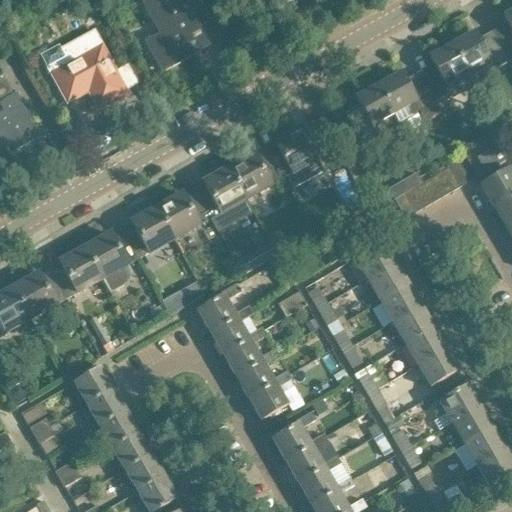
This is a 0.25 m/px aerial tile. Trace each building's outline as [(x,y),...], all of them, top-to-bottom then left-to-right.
[(148,46),(154,56),(164,73),(194,57),(183,37),(210,22),(201,6),(190,13),(182,0),(148,0),(143,3),(163,37),(148,46)] [(81,4),(79,15),(97,18),(99,7),(81,4)] [(509,28),(496,35),(511,62),(511,64),(511,12),(503,18),(509,28)] [(58,48),(41,57),(46,68),(49,73),(51,78),(52,77),(67,103),(89,90),(99,109),(126,94),(124,90),(115,73),(102,49),(103,49),(101,45),(94,32),(60,51),(58,48)] [(474,34),(453,46),(469,74),(479,68),(485,77),(511,62),(496,35),(480,44),(474,34)] [(435,69),(421,77),(436,104),(459,91),(454,82),(469,74),(453,46),(429,59),(435,69)] [(400,75),(378,87),(394,116),(398,124),(410,117),(411,118),(419,113),(424,123),(442,114),(436,104),(421,77),(406,85),(400,75)] [(0,164),(10,159),(8,156),(40,138),(16,95),(12,97),(3,80),(0,81),(0,109),(2,113),(0,114),(0,164)] [(394,116),(378,87),(355,100),(361,110),(347,118),(345,115),(344,115),(361,145),(384,131),(380,124),(394,116)] [(278,151),(268,156),(282,181),(286,179),(292,190),(324,173),(300,130),(274,144),(278,151)] [(489,151),(476,159),(485,174),(498,166),(489,151)] [(253,156),(228,170),(246,201),(282,181),(268,156),(257,163),(253,156)] [(458,163),(449,169),(460,189),(470,183),(458,163)] [(449,169),(440,174),(451,194),(460,189),(449,169)] [(206,191),(196,197),(210,221),(246,201),(228,170),(202,184),(206,191)] [(479,186),(492,208),(511,196),(511,176),(508,170),(479,186)] [(440,174),(430,180),(442,200),(451,194),(440,174)] [(388,191),(394,201),(402,196),(412,191),(421,185),(415,175),(388,191)] [(430,180),(421,185),(433,205),(442,200),(430,180)] [(421,185),(412,191),(423,210),(433,205),(421,185)] [(412,191),(402,196),(414,216),(423,210),(412,191)] [(181,196),(157,209),(174,241),(210,221),(196,197),(185,202),(181,196)] [(414,216),(402,196),(394,201),(405,221),(414,216)] [(511,196),(492,208),(504,230),(511,225),(511,196)] [(134,231),(125,236),(139,261),(174,241),(157,209),(131,224),(134,231)] [(85,249),(103,281),(110,294),(128,283),(131,273),(128,266),(139,261),(125,236),(113,242),(110,235),(85,249)] [(354,260),(367,282),(396,265),(383,243),(354,260)] [(63,270),(53,276),(67,300),(103,281),(85,249),(59,264),(63,270)] [(248,257),(237,263),(244,274),(254,268),(248,257)] [(367,282),(379,303),(408,286),(396,265),(367,282)] [(38,275),(14,289),(31,320),(67,300),(53,276),(42,282),(38,275)] [(196,313),(209,335),(237,319),(235,316),(227,302),(241,294),(236,286),(221,295),(222,298),(196,313)] [(379,303),(392,325),(421,308),(408,286),(379,303)] [(307,295),(317,311),(327,305),(317,288),(307,295)] [(0,337),(4,335),(31,320),(14,289),(0,296),(0,337)] [(277,306),(285,320),(306,307),(297,294),(277,306)] [(327,305),(317,311),(326,326),(336,320),(327,305)] [(209,335),(222,357),(250,341),(248,338),(239,323),(253,315),(249,308),(235,316),(237,319),(209,335)] [(392,325),(405,346),(433,329),(421,308),(392,325)] [(86,328),(100,352),(109,347),(95,322),(86,328)] [(222,357),(235,379),(262,362),(260,359),(253,345),(266,337),(262,329),(248,338),(250,341),(222,357)] [(405,346),(417,367),(446,351),(433,329),(405,346)] [(332,338),(342,354),(352,348),(343,332),(332,338)] [(352,348),(342,354),(351,369),(361,363),(352,348)] [(235,379),(248,400),(275,384),(273,381),(265,367),(279,359),(274,351),(260,359),(262,362),(235,379)] [(332,351),(327,354),(331,360),(336,357),(332,351)] [(446,351),(417,367),(430,389),(459,372),(446,351)] [(73,385),(86,407),(113,392),(100,369),(73,385)] [(333,377),(338,386),(348,379),(343,371),(333,377)] [(275,384),(248,400),(261,423),(288,407),(278,389),(292,381),(287,373),(273,381),(275,384)] [(358,381),(367,397),(377,391),(368,375),(358,381)] [(450,424),(451,425),(480,408),(467,386),(438,403),(445,415),(433,423),(439,432),(450,424)] [(377,391),(367,397),(377,413),(387,407),(377,391)] [(86,407),(99,429),(126,413),(113,392),(86,407)] [(321,401),(311,406),(317,416),(326,411),(321,401)] [(451,425),(463,446),(492,430),(480,408),(451,425)] [(99,429),(112,451),(138,435),(126,413),(99,429)] [(271,441),(284,463),(312,447),(310,444),(302,430),(316,422),(311,414),(295,423),(297,426),(271,441)] [(29,430),(33,438),(50,428),(46,421),(29,430)] [(50,428),(33,438),(38,446),(55,436),(50,428)] [(463,446),(476,468),(505,451),(492,430),(463,446)] [(391,437),(401,454),(411,448),(401,431),(391,437)] [(0,452),(11,446),(5,434),(0,436),(0,452)] [(382,434),(374,439),(383,457),(392,452),(382,434)] [(112,451),(124,472),(151,457),(138,435),(112,451)] [(284,463),(297,485),(325,468),(324,466),(316,452),(329,444),(324,436),(310,444),(312,447),(284,463)] [(411,448),(401,454),(410,469),(420,464),(411,448)] [(511,463),(505,451),(476,468),(489,490),(511,476),(511,463)] [(124,472),(137,494),(164,479),(151,457),(124,472)] [(297,485),(310,506),(338,490),(336,487),(328,473),(342,465),(338,458),(324,466),(325,468),(297,485)] [(54,474),(59,482),(75,472),(71,464),(54,474)] [(75,472),(59,482),(64,490),(80,480),(75,472)] [(416,480),(426,497),(436,491),(426,475),(416,480)] [(164,479),(137,494),(147,511),(157,511),(177,501),(164,479)] [(310,506),(312,511),(350,511),(351,511),(349,509),(340,494),(354,486),(350,480),(336,487),(338,490),(310,506)] [(408,480),(398,485),(406,499),(416,493),(408,480)] [(454,486),(443,492),(452,508),(463,502),(454,486)] [(436,491),(426,497),(434,511),(437,511),(445,507),(436,491)] [(350,511),(360,511),(367,508),(363,501),(349,509),(351,511),(350,511)] [(43,503),(36,507),(39,511),(48,511),(46,507),(43,503)]
